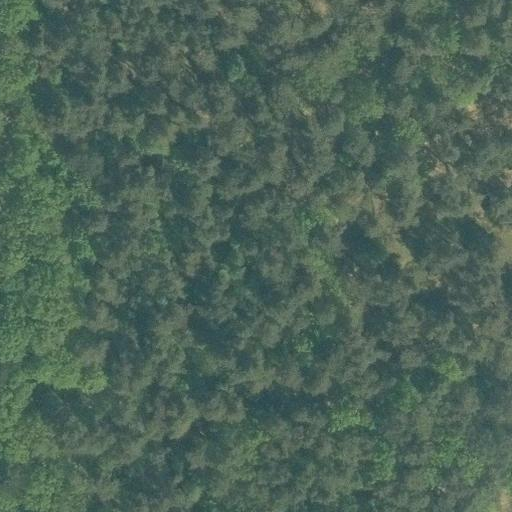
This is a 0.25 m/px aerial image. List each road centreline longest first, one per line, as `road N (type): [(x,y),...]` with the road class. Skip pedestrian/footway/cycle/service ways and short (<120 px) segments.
road 1 (track): [(18,197),(14,377),(0,453)]
road 2 (track): [(0,65),(18,197)]
